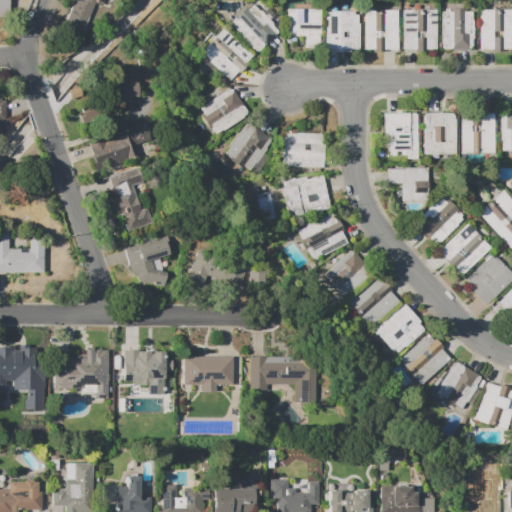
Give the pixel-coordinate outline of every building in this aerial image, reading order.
[(7,0),(0,0),(0,16),(8,17),(7,0)] [(72,0),(99,0),(98,3),(93,1),(82,30),(64,23),(72,0)] [(257,52),(228,23),(249,1),(279,30),(257,52)] [(285,7),(318,7),(318,46),(303,46),(303,36),(285,36),(285,7)] [(401,9),(436,9),(436,50),(401,50),(401,9)] [(439,9),(472,9),(472,49),(439,49),(439,9)] [(477,9),(511,9),(511,50),(477,50),(477,9)] [(324,10),(358,10),(358,52),(324,52),(324,10)] [(363,10),(396,10),(396,50),(363,50),(363,10)] [(226,79),(201,53),(223,32),(248,58),(226,79)] [(117,98),(116,74),(125,73),(125,67),(141,66),(141,77),(137,78),(138,97),(117,98)] [(67,89),(78,86),(81,95),(70,98),(67,89)] [(246,112),(213,136),(195,110),(227,87),(246,112)] [(76,108),(92,103),(97,121),(81,126),(76,108)] [(455,110),(455,155),(421,155),(421,110),(455,110)] [(417,112),(417,154),(382,154),(382,112),(417,112)] [(493,112),(493,154),(458,154),(458,112),(493,112)] [(511,113),(511,154),(499,154),(499,113),(511,113)] [(95,171),(89,155),(92,154),(88,143),(106,136),(106,138),(126,131),(125,127),(144,120),(151,139),(134,145),(138,155),(95,171)] [(271,139),(251,173),(222,156),(242,122),(271,139)] [(325,167),(279,165),(281,129),(327,131),(325,167)] [(106,178),(138,166),(145,183),(130,188),(138,210),(145,207),(150,221),(126,230),(120,214),(115,216),(110,203),(115,202),(106,178)] [(427,168),(428,203),(390,204),(388,170),(427,168)] [(288,219),(279,184),(319,174),(327,209),(288,219)] [(511,201),(511,242),(506,248),(476,213),(502,190),(511,201)] [(463,219),(433,245),(412,221),(442,195),(463,219)] [(313,261),(295,232),(327,213),(345,242),(313,261)] [(467,223),(489,246),(460,274),(438,251),(467,223)] [(0,231),(6,231),(6,249),(27,249),(27,237),(41,236),(42,273),(0,273),(0,231)] [(152,270),(166,273),(163,287),(135,281),(136,276),(132,277),(122,250),(166,235),(171,249),(160,253),(161,256),(151,260),(154,269),(152,270)] [(187,281),(197,249),(246,265),(239,287),(205,276),(201,286),(187,281)] [(339,295),(321,273),(349,249),(367,271),(339,295)] [(490,254),(511,276),(511,279),(487,304),(464,280),(490,254)] [(264,268),(248,267),(247,284),(263,285),(264,268)] [(365,324),(346,301),(377,276),(395,298),(365,324)] [(511,286),(511,316),(508,312),(499,321),(488,311),(511,286)] [(393,353),(374,331),(403,307),(422,329),(393,353)] [(419,385),(397,360),(425,334),(448,359),(419,385)] [(0,347),(2,347),(2,345),(25,345),(25,348),(33,348),(33,366),(42,366),(42,411),(23,411),(23,389),(12,389),(12,381),(4,381),(4,392),(0,392),(0,347)] [(106,349),(106,398),(93,398),(92,383),(81,384),(81,388),(56,388),(55,384),(53,384),(53,360),(67,360),(67,357),(75,357),(75,353),(83,353),(83,347),(92,347),(92,349),(106,349)] [(167,353),(167,401),(151,401),(151,377),(136,378),(136,381),(117,381),(117,355),(143,355),(143,362),(151,362),(151,353),(167,353)] [(195,383),(195,376),(191,376),(191,369),(183,369),(183,356),(232,356),(232,358),(240,358),(240,376),(232,376),(232,383),(195,383)] [(248,357),(314,357),(314,402),(293,402),(293,385),(267,385),(267,391),(248,391),(248,357)] [(464,416),(434,398),(440,388),(438,387),(451,365),(453,366),(455,362),(485,380),(464,416)] [(511,406),(505,430),(474,420),(485,384),(511,391),(511,406)] [(403,447),(377,446),(377,469),(386,470),(386,460),(402,461),(403,447)] [(91,464),(90,511),(63,511),(63,506),(49,506),(50,489),(63,489),(63,464),(91,464)] [(148,511),(117,511),(117,500),(102,500),(103,485),(125,485),(125,476),(138,476),(138,496),(148,496),(148,511)] [(214,511),(214,487),(234,487),(234,479),(247,479),(247,487),(253,487),(253,511),(214,511)] [(307,494),(307,511),(276,511),(276,496),(268,496),(268,481),(286,481),(286,493),(307,494)] [(0,511),(0,491),(9,492),(9,482),(38,482),(37,510),(19,509),(19,511),(0,511)] [(161,511),(161,485),(173,486),(172,509),(192,509),(192,511),(161,511)] [(468,487),(497,486),(497,511),(474,511),(474,508),(468,509),(468,487)] [(378,511),(378,488),(408,487),(409,493),(419,493),(419,511),(378,511)] [(368,511),(326,511),(326,491),(337,491),(337,500),(346,500),(346,495),(352,495),(352,491),(366,491),(366,502),(369,502),(368,511)]
